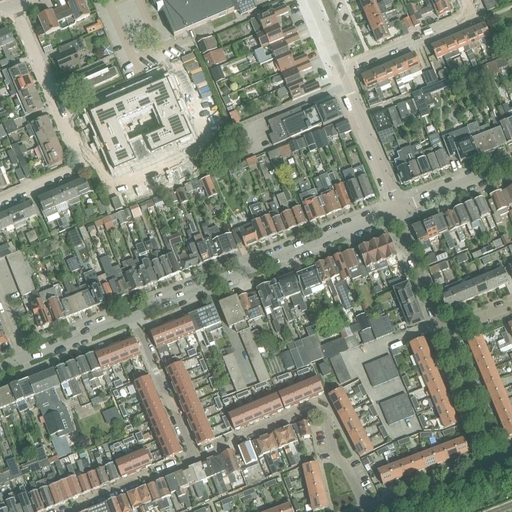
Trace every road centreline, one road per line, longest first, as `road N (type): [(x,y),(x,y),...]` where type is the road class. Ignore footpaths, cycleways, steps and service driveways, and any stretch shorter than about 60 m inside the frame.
road 1 (residential): [(131,314),(395,210)]
road 2 (residential): [(0,201),(81,160),(13,4)]
road 3 (residential): [(195,459),(131,314)]
road 4 (residential): [(341,71),(465,19),(466,0)]
road 5 (residential): [(395,210),(341,71)]
road 6 (residential): [(495,463),(442,331)]
road 7 (residential): [(67,511),(195,459)]
road 8 (residential): [(368,511),(495,463)]
road 9 (residential): [(442,331),(395,210)]
road 10 (residential): [(195,459),(312,405)]
road 11 (residential): [(395,210),(511,164)]
road 12 (residential): [(368,511),(335,457),(326,413),(312,405)]
